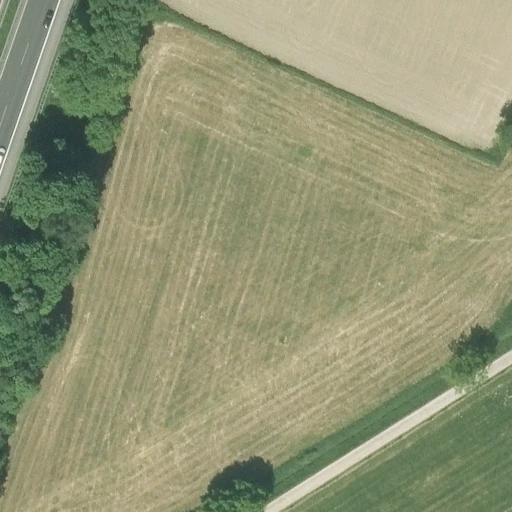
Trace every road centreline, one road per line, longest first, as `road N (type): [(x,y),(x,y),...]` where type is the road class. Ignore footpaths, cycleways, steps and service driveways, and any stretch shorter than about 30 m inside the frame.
road 1 (track): [(268,511),(511,358)]
road 2 (motorway): [(0,129),(47,0)]
